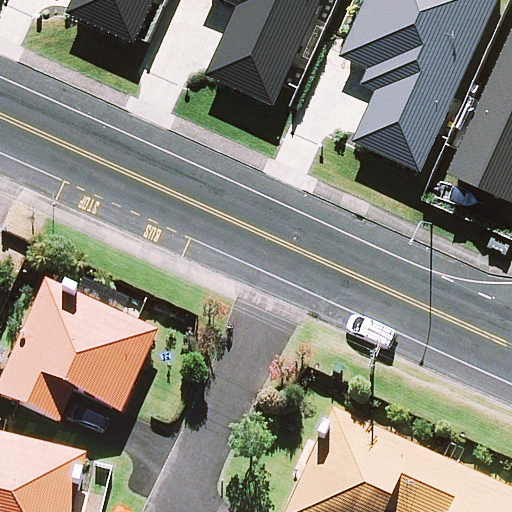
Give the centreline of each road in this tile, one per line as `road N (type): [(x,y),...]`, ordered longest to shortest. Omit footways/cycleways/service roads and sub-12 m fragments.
road 1 (tertiary): [(0,119),(295,249)]
road 2 (residential): [(179,511),(295,249)]
road 3 (tertiary): [(295,249),(511,345)]
